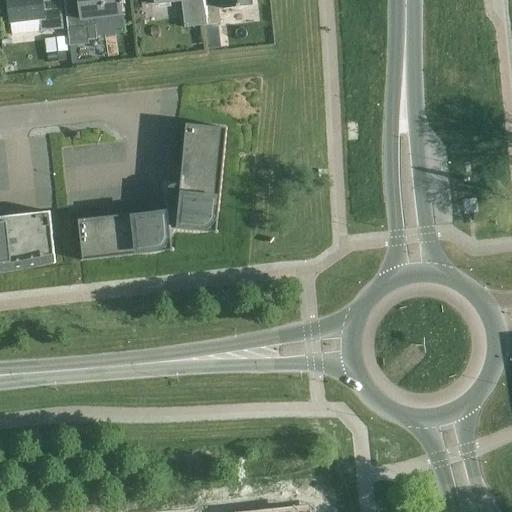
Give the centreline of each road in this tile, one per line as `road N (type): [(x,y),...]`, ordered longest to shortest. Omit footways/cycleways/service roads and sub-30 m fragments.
road 1 (tertiary): [(357,312),(315,330),(0,368)]
road 2 (tertiary): [(0,381),(178,366),(353,370)]
road 3 (secondary): [(396,0),(389,144),(396,242),(388,281)]
road 4 (secondary): [(438,275),(426,238),(415,128),(412,0)]
road 5 (residential): [(0,124),(141,110),(129,178),(74,183)]
